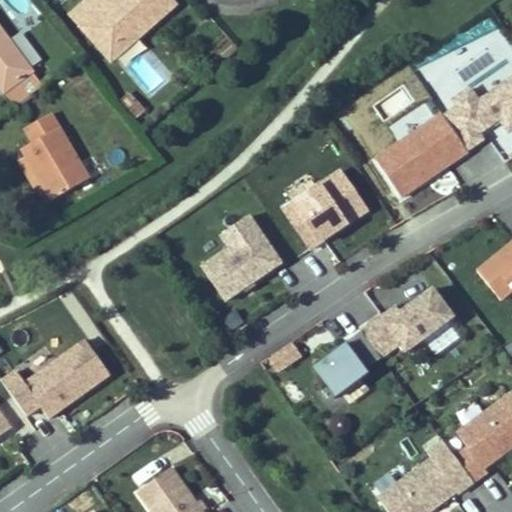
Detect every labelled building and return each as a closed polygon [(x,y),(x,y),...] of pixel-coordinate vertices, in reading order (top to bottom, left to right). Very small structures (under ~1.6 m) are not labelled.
[(140,37),(177,4),(173,0),(111,0),(107,4),(103,0),(88,0),(71,16),(94,42),(105,32),(119,47),(136,32),(140,37)] [(33,72),(0,27),(0,87),(4,93),(14,86),(24,99),(40,87),(30,74),(33,72)] [(119,47),(105,32),(94,42),(111,61),(140,37),(136,32),(119,47)] [(140,38),(120,57),(154,93),(174,74),(140,38)] [(479,134),(500,119),(509,132),(511,130),(511,65),(510,63),(454,101),(458,106),(444,116),(467,150),(483,140),(479,134)] [(89,179),(51,114),(25,129),(33,143),(22,149),(26,157),(42,184),(52,201),(89,179)] [(401,198),(468,152),(467,150),(444,116),(443,115),(376,162),(401,198)] [(42,184),(26,157),(19,161),(35,188),(42,184)] [(311,249),(367,211),(340,172),(285,210),(311,249)] [(225,301),(280,262),(247,216),(219,236),(228,249),(201,268),(225,301)] [(511,243),(477,272),(501,301),(511,291),(511,243)] [(406,353),(453,318),(433,290),(400,314),(386,324),(381,318),(362,332),(380,357),(381,358),(400,344),(406,353)] [(386,324),(400,314),(396,308),(381,318),(386,324)] [(380,357),(362,332),(346,344),(364,369),(380,357)] [(16,372),(2,382),(27,416),(40,407),(49,419),(110,375),(86,341),(25,384),(16,372)] [(279,372),(300,357),(291,344),(270,359),(279,372)] [(364,369),(346,344),(313,369),(335,399),(368,374),(364,369)] [(511,394),(457,434),(468,448),(455,458),(473,482),(487,472),(485,469),(511,447),(511,394)] [(0,433),(9,426),(0,414),(0,433)] [(455,458),(444,442),(428,454),(432,460),(379,499),(387,511),(428,511),(456,491),(458,494),(473,482),(455,458)] [(203,511),(172,468),(137,494),(150,511),(203,511)]
